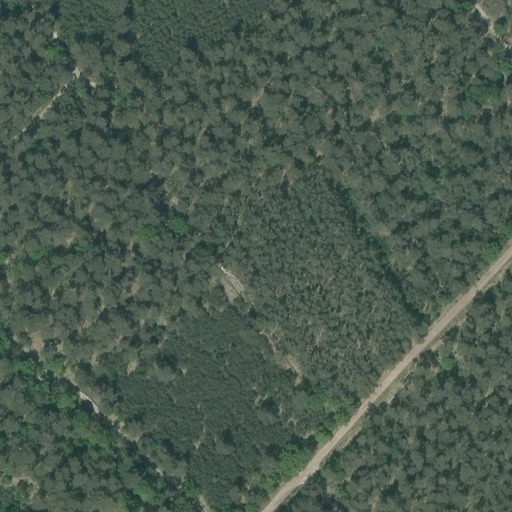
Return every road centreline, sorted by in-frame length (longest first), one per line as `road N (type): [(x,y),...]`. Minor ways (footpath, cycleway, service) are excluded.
road 1 (track): [(27,0),(80,82),(344,425),(511,246)]
road 2 (track): [(200,511),(0,329)]
